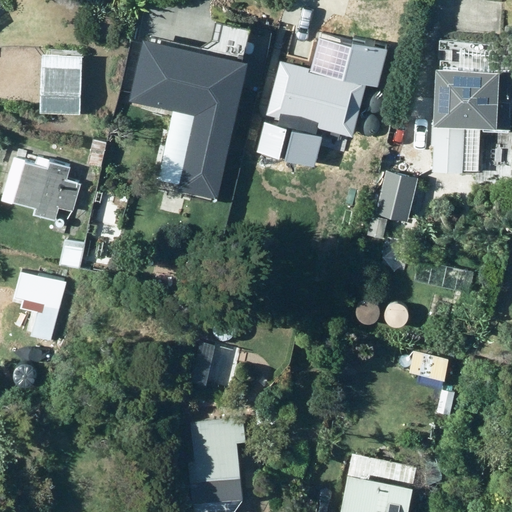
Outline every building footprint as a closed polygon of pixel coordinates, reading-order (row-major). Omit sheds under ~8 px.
[(131,111),(195,125),(177,204),(218,213),(250,65),(146,42),(131,111)] [(40,62),(40,119),(80,120),(81,63),(40,62)] [(267,129),(293,136),(288,154),(327,164),(332,146),(352,152),(368,93),(283,70),(267,129)] [(437,72),(433,185),(479,187),(482,144),(511,145),(511,84),(500,84),(501,74),(437,72)] [(366,110),(352,170),(379,175),(392,117),(366,110)] [(37,177),(17,171),(4,210),(37,221),(35,230),(56,237),(61,223),(74,228),(82,201),(66,195),(71,182),(39,171),(37,177)] [(387,176),(378,218),(408,226),(418,184),(387,176)] [(109,211),(99,242),(119,248),(129,217),(109,211)] [(372,223),(367,242),(383,246),(388,227),(372,223)] [(86,239),(63,236),(60,264),(83,267),(86,239)] [(244,348),(199,338),(190,380),(234,390),(244,348)] [(285,410),(257,413),(259,429),(287,426),(285,410)] [(222,425),(208,426),(208,429),(193,431),(197,458),(190,459),(191,469),(198,468),(199,481),(196,481),(197,493),(245,487),(240,442),(251,441),(250,430),(237,432),(236,420),(222,421),(222,425)] [(349,480),(343,511),(411,511),(415,492),(349,480)]
